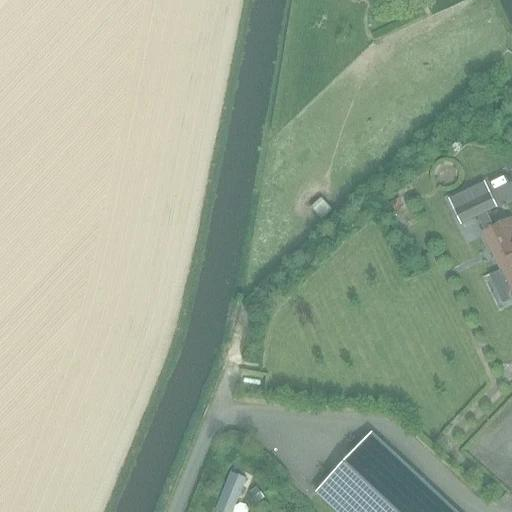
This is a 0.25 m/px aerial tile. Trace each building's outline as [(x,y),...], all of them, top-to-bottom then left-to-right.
[(511,96),(507,87),(498,91),(502,100),(511,96)] [(484,184),(448,201),(459,224),(495,207),(484,184)] [(398,200),(388,205),(393,216),(400,213),(402,207),(398,200)] [(485,212),(478,215),(486,232),(483,233),(502,272),(508,270),(511,278),(511,223),(510,220),(493,228),(485,212)] [(316,493),(336,511),(455,511),(372,434),(316,493)] [(218,511),(234,511),(247,481),(232,476),(218,511)]
